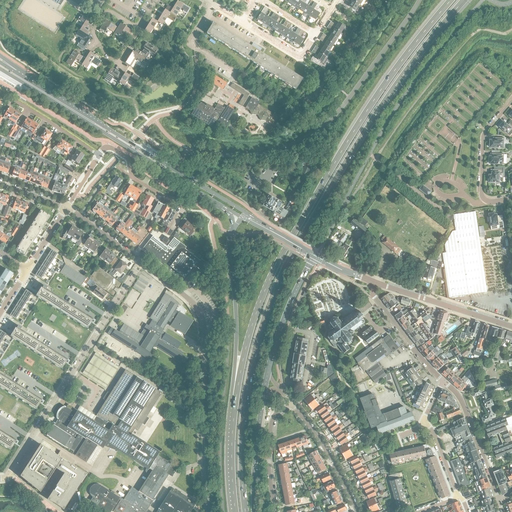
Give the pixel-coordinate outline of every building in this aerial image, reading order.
[(167,5),(165,9),(176,16),(180,9),(182,11),(183,11),(186,13),(189,8),(183,4),(184,4),(177,0),(172,8),(167,5)] [(297,0),(294,0),(291,5),(297,9),(302,0),(298,0),(297,0)] [(306,0),(302,0),(297,9),(303,12),(307,6),(304,4),(306,0)] [(345,0),(350,3),(348,6),(352,8),(352,9),(353,10),(354,10),(357,12),(361,6),(352,0),(345,0)] [(310,8),(307,6),(303,12),(309,16),(317,4),(314,2),(310,8)] [(320,5),(317,4),(309,16),(315,20),(319,13),(316,11),(320,5)] [(256,19),(263,23),(267,16),(264,14),(267,9),(264,7),(256,19)] [(177,17),(176,16),(165,9),(159,18),(157,16),(155,20),(154,20),(162,25),(167,18),(174,22),(175,20),(176,19),(177,17)] [(270,18),(267,16),(263,23),(269,27),(277,14),(274,12),(270,18)] [(279,16),(277,14),(269,27),(275,31),(279,24),(276,22),(279,16)] [(84,24),(80,30),(79,30),(87,35),(88,32),(89,32),(87,31),(93,22),(87,18),(81,15),(79,17),(78,18),(79,18),(78,20),(84,24)] [(164,26),(162,25),(154,20),(155,20),(152,18),(144,30),(150,34),(150,33),(154,27),(161,31),(164,26)] [(118,28),(106,20),(99,30),(104,34),(107,29),(115,33),(118,28)] [(282,26),(279,24),(275,31),(281,34),(289,22),(286,20),(282,26)] [(281,34),(287,38),(291,32),(288,30),(292,24),(289,22),(281,34)] [(330,22),(328,24),(341,32),(345,26),(338,22),(336,25),(330,22)] [(129,36),(132,31),(120,23),(118,28),(115,33),(119,36),(122,32),(129,36)] [(206,33),(296,89),(302,79),(213,23),(206,33)] [(337,38),(341,32),(328,24),(327,27),(333,31),(331,34),(337,38)] [(287,38),(293,42),(301,30),(298,28),(294,34),(291,32),(287,38)] [(84,47),(90,37),(87,35),(79,30),(80,30),(79,30),(75,35),(76,35),(82,39),(79,43),(77,46),(82,49),(84,46),(84,47)] [(304,31),(301,30),(293,42),(299,46),(303,39),(300,37),(304,31)] [(323,34),(321,37),(333,44),(337,38),(331,34),(329,37),(323,34)] [(330,51),(333,44),(321,37),(319,40),(325,43),(323,46),(330,51)] [(136,49),(134,52),(145,58),(146,56),(149,51),(154,55),(156,52),(156,53),(157,52),(156,52),(158,49),(157,49),(146,42),(147,42),(146,42),(140,52),(136,49)] [(315,46),(313,49),(326,57),(330,51),(323,46),(321,50),(315,46)] [(310,60),(317,65),(320,61),(324,64),(328,58),(326,57),(313,49),(311,52),(317,55),(315,58),(312,57),(310,60)] [(145,58),(134,52),(131,50),(128,55),(130,55),(125,63),(133,68),(137,61),(141,64),(145,58)] [(79,62),(82,64),(88,54),(85,52),(82,56),(79,54),(73,51),(66,63),(71,66),(75,60),(79,62)] [(88,54),(82,64),(81,65),(83,67),(84,67),(87,69),(87,68),(86,68),(90,62),(97,67),(101,61),(99,60),(101,57),(96,54),(95,55),(90,52),(88,54)] [(107,82),(109,83),(113,76),(120,80),(123,75),(118,71),(119,70),(116,68),(115,70),(111,68),(112,67),(111,67),(108,73),(104,80),(106,81),(107,82)] [(120,80),(119,82),(124,86),(124,85),(128,78),(136,83),(139,77),(134,74),(130,72),(129,75),(125,73),(123,75),(120,80)] [(231,86),(242,93),(244,95),(239,104),(242,106),(249,94),(232,84),(231,86)] [(267,122),(268,122),(275,127),(281,117),(274,113),(273,114),(258,105),(259,102),(257,101),(257,102),(251,99),(252,98),(252,97),(245,108),(249,110),(251,115),(256,115),(258,116),(260,120),(265,121),(266,119),(269,120),(267,122)] [(225,129),(225,128),(229,121),(228,121),(234,110),(227,106),(225,109),(217,104),(214,109),(206,105),(205,106),(200,102),(196,109),(195,108),(191,115),(211,128),(214,122),(225,129)] [(15,111),(9,107),(10,107),(9,107),(4,116),(10,119),(15,111)] [(15,123),(21,114),(15,111),(10,119),(15,122),(15,123)] [(27,130),(32,121),(27,118),(21,127),(20,127),(18,126),(17,127),(13,133),(11,136),(15,138),(19,130),(21,131),(25,133),(27,130)] [(38,125),(32,121),(27,130),(25,133),(30,137),(30,138),(33,140),(36,136),(33,134),(38,125)] [(507,125),(504,122),(500,127),(501,127),(500,128),(504,131),(505,131),(508,133),(509,132),(510,133),(511,131),(511,125),(508,122),(509,123),(507,125)] [(9,139),(13,133),(17,127),(14,125),(6,137),(9,139)] [(38,142),(44,146),(52,134),(45,130),(41,137),(38,136),(36,139),(38,141),(38,142)] [(494,148),(499,148),(500,148),(504,148),(504,138),(493,137),(493,138),(495,138),(495,141),(490,140),(490,147),(494,148)] [(61,152),(66,143),(61,140),(60,142),(59,142),(58,143),(58,144),(57,146),(56,146),(53,149),(56,151),(57,150),(61,152)] [(72,147),(66,143),(61,152),(61,153),(63,154),(65,152),(68,154),(69,152),(70,152),(71,150),(71,149),(72,147)] [(41,155),(46,147),(42,145),(37,153),(41,155)] [(50,149),(46,147),(41,155),(45,157),(50,149)] [(83,155),(77,151),(73,157),(71,155),(67,161),(65,164),(67,165),(68,163),(70,164),(72,162),(73,163),(74,161),(78,163),(83,155)] [(494,164),(498,164),(499,164),(503,164),(504,154),(493,153),(492,154),(494,154),(494,157),(490,156),(489,163),(494,164)] [(10,166),(7,165),(9,159),(6,158),(5,161),(4,164),(1,171),(7,173),(10,166)] [(61,166),(63,167),(65,164),(67,161),(64,159),(60,165),(59,164),(58,164),(61,166)] [(20,170),(22,167),(23,163),(21,162),(20,166),(13,164),(11,172),(13,172),(12,175),(18,177),(20,170)] [(63,167),(69,171),(71,173),(74,169),(65,164),(63,167)] [(31,167),(29,173),(26,172),(23,179),(29,181),(34,168),(31,167)] [(304,167),(301,174),(306,176),(309,169),(304,167)] [(36,169),(34,168),(29,181),(35,184),(38,176),(35,175),(36,172),(35,172),(36,169)] [(496,183),(499,183),(499,178),(500,178),(501,170),(491,169),(491,170),(492,170),(492,175),(489,175),(489,182),(490,182),(490,183),(495,183),(496,183)] [(26,172),(20,170),(18,177),(23,179),(26,172)] [(39,174),(38,176),(35,184),(41,186),(46,173),(43,172),(42,175),(39,174)] [(48,173),(46,173),(41,186),(47,188),(50,178),(46,177),(48,173)] [(62,183),(61,185),(61,186),(62,187),(59,193),(64,195),(66,188),(67,187),(68,188),(74,178),(70,175),(65,184),(62,183)] [(119,178),(118,178),(116,176),(114,179),(113,179),(110,184),(105,191),(106,192),(105,192),(109,194),(111,192),(109,190),(112,185),(117,188),(120,184),(119,183),(121,180),(120,179),(119,178)] [(51,190),(59,193),(62,187),(61,186),(61,185),(58,184),(59,183),(55,182),(51,190)] [(128,188),(125,194),(124,195),(125,195),(124,196),(126,197),(128,195),(130,197),(135,188),(130,185),(129,186),(128,187),(128,188)] [(423,186),(420,189),(428,195),(431,192),(423,186)] [(141,192),(135,188),(130,197),(134,199),(133,201),(135,202),(140,195),(141,194),(140,194),(142,192),(141,191),(141,192)] [(115,200),(119,202),(123,195),(120,193),(115,200)] [(2,194),(0,200),(0,203),(5,205),(8,196),(2,194)] [(145,220),(149,213),(149,211),(147,210),(150,205),(153,199),(147,195),(142,205),(143,205),(143,206),(143,207),(143,208),(144,209),(142,211),(140,215),(141,215),(140,216),(145,220)] [(271,213),(273,214),(277,206),(279,207),(282,203),(277,200),(269,195),(263,206),(272,211),(271,212),(271,213)] [(287,212),(288,213),(296,199),(292,197),(291,199),(287,206),(288,207),(287,209),(286,209),(285,211),(283,210),(278,218),(282,220),(287,212)] [(16,199),(12,208),(19,211),(22,201),(16,199)] [(22,201),(19,211),(23,212),(23,214),(24,215),(28,203),(22,201)] [(102,208),(104,205),(106,203),(104,202),(102,204),(102,203),(101,205),(98,203),(96,201),(91,206),(94,208),(92,210),(97,214),(102,208)] [(129,203),(127,207),(133,211),(138,204),(134,201),(132,205),(129,203)] [(156,219),(158,216),(163,206),(161,205),(161,203),(158,202),(158,203),(157,203),(152,213),(155,215),(154,218),(156,219)] [(160,217),(163,219),(169,209),(169,208),(166,206),(166,207),(163,206),(158,216),(156,219),(155,220),(158,222),(160,217)] [(277,206),(273,214),(272,215),(278,218),(283,210),(279,207),(277,206)] [(107,212),(102,208),(97,214),(102,218),(107,212)] [(174,212),(174,211),(172,209),(171,210),(169,209),(163,219),(161,224),(165,226),(166,227),(169,223),(170,221),(171,221),(173,218),(172,217),(175,212),(174,212)] [(41,210),(32,223),(41,229),(50,216),(41,210)] [(114,213),(112,216),(107,222),(112,225),(114,223),(116,224),(119,221),(114,217),(116,215),(115,214),(118,211),(116,210),(115,211),(114,213)] [(112,216),(107,212),(102,218),(107,222),(112,216)] [(487,291),(479,235),(476,212),(453,215),(455,230),(452,231),(444,244),(445,252),(442,253),(449,297),(487,291)] [(494,213),(489,214),(490,226),(498,225),(498,229),(504,228),(502,215),(497,216),(497,214),(494,215),(494,213)] [(20,220),(18,223),(21,224),(21,222),(23,223),(27,216),(23,214),(21,220),(20,220)] [(184,218),(178,226),(190,235),(195,228),(187,222),(188,220),(184,218)] [(119,231),(121,232),(130,221),(128,219),(125,223),(120,220),(119,221),(116,224),(118,226),(116,229),(117,229),(116,230),(119,232),(119,231)] [(132,222),(130,221),(121,232),(126,236),(130,230),(128,228),(132,222)] [(33,242),(41,229),(32,223),(24,237),(33,242)] [(67,234),(72,237),(78,229),(72,225),(69,230),(69,229),(68,231),(65,229),(61,236),(64,238),(67,234)] [(3,234),(0,239),(0,240),(2,241),(2,242),(5,244),(9,238),(11,235),(13,237),(18,229),(15,227),(11,233),(10,233),(7,233),(6,236),(3,234)] [(135,234),(137,231),(139,229),(138,228),(136,230),(132,228),(130,230),(126,236),(131,240),(135,234)] [(78,246),(83,240),(79,238),(83,232),(78,229),(72,237),(78,241),(75,244),(78,246)] [(140,238),(135,234),(131,240),(136,244),(140,238)] [(153,235),(142,249),(177,277),(179,274),(184,278),(194,265),(201,271),(207,263),(201,259),(200,261),(185,249),(186,247),(174,237),(170,242),(168,240),(169,239),(165,236),(162,240),(163,241),(162,242),(153,235)] [(397,255),(401,249),(402,249),(400,247),(394,243),(395,242),(394,242),(393,242),(386,236),(386,237),(384,235),(381,239),(383,241),(382,242),(397,255)] [(83,245),(89,248),(95,240),(89,236),(85,242),(83,240),(78,246),(81,248),(83,245)] [(33,242),(24,237),(15,250),(25,256),(33,242)] [(329,248),(334,251),(338,244),(336,243),(338,240),(335,238),(333,241),(329,248)] [(96,249),(100,244),(95,240),(89,248),(94,252),(92,255),(94,257),(99,251),(96,249)] [(339,254),(345,244),(341,242),(339,245),(338,244),(334,251),(339,254)] [(348,250),(349,247),(345,244),(339,254),(344,256),(345,257),(346,255),(345,254),(348,250)] [(100,256),(105,260),(111,252),(106,248),(100,256)] [(51,250),(48,255),(55,259),(58,254),(51,250)] [(116,256),(111,252),(105,260),(110,264),(112,265),(109,269),(111,271),(119,260),(115,257),(116,256)] [(48,255),(45,260),(52,264),(55,259),(48,255)] [(45,260),(42,265),(49,269),(52,264),(45,260)] [(442,263),(434,260),(431,260),(429,266),(426,265),(423,277),(432,280),(436,268),(440,270),(442,263)] [(117,271),(120,273),(127,265),(126,265),(126,264),(124,263),(123,263),(121,261),(112,273),(114,274),(117,271)] [(69,267),(65,264),(60,273),(63,275),(69,267)] [(42,265),(39,270),(45,274),(49,269),(42,265)] [(72,269),(69,267),(63,275),(67,277),(72,269)] [(96,283),(105,290),(113,279),(98,267),(90,278),(95,282),(96,283)] [(5,269),(0,277),(0,294),(13,274),(5,269)] [(70,279),(75,271),(72,269),(67,277),(70,279)] [(39,270),(36,275),(42,279),(45,274),(39,270)] [(79,273),(75,271),(70,279),(73,281),(79,273)] [(82,275),(79,273),(73,281),(77,283),(82,275)] [(86,278),(82,275),(77,283),(80,286),(86,278)] [(36,295),(36,296),(37,297),(66,315),(68,316),(87,329),(91,323),(92,322),(93,320),(72,307),(71,307),(45,290),(47,287),(44,285),(42,288),(41,288),(39,290),(38,291),(36,295)] [(97,286),(93,292),(102,299),(107,294),(97,286)] [(26,291),(23,296),(29,300),(32,295),(26,291)] [(381,299),(385,304),(394,297),(392,294),(389,293),(388,294),(381,299)] [(107,333),(111,336),(130,348),(133,350),(142,355),(149,359),(152,353),(150,352),(154,345),(184,364),(187,358),(182,354),(183,352),(177,349),(181,343),(169,335),(165,333),(164,335),(161,333),(164,329),(163,328),(168,321),(171,323),(170,325),(170,326),(171,326),(183,334),(192,321),(179,313),(179,312),(178,312),(177,314),(173,312),(177,306),(179,304),(180,306),(180,305),(179,304),(178,303),(177,302),(176,301),(175,300),(173,299),(171,298),(172,298),(166,294),(162,299),(161,299),(150,318),(152,320),(149,326),(147,324),(146,324),(143,329),(143,330),(143,331),(142,331),(141,333),(140,334),(124,324),(120,331),(119,332),(115,330),(114,329),(111,327),(107,333)] [(23,296),(20,301),(26,305),(29,300),(23,296)] [(397,301),(394,297),(385,304),(389,309),(398,303),(397,301)] [(398,298),(397,301),(401,303),(403,304),(402,306),(406,307),(406,305),(409,306),(411,300),(402,298),(402,299),(398,298)] [(20,301),(17,306),(23,310),(26,305),(20,301)] [(17,306),(14,310),(20,314),(23,310),(17,306)] [(408,312),(410,312),(408,309),(405,311),(403,313),(401,310),(394,316),(398,321),(406,315),(408,312)] [(413,309),(410,312),(408,312),(410,315),(416,322),(416,323),(421,319),(428,314),(425,310),(418,315),(413,309)] [(14,310),(10,315),(17,319),(20,314),(14,310)] [(360,327),(361,327),(364,325),(364,324),(364,323),(365,323),(365,322),(364,322),(365,321),(364,319),(363,318),(364,317),(365,317),(364,317),(365,316),(364,316),(362,313),(362,312),(361,313),(361,312),(360,313),(361,313),(360,314),(359,313),(359,312),(358,312),(357,311),(356,310),(356,311),(356,310),(355,310),(355,311),(354,312),(354,311),(353,311),(354,312),(351,314),(350,313),(350,314),(351,314),(348,317),(347,316),(347,317),(345,319),(345,318),(344,319),(342,318),(341,318),(342,319),(340,320),(338,318),(338,317),(338,318),(335,317),(334,316),(334,317),(333,317),(332,318),(331,318),(331,319),(330,319),(331,320),(331,323),(330,323),(330,324),(331,324),(332,326),(330,327),(330,326),(329,327),(330,327),(330,330),(329,330),(329,331),(330,331),(332,333),(329,334),(328,333),(328,334),(329,335),(329,338),(328,338),(329,338),(331,341),(330,342),(331,342),(335,347),(338,345),(344,353),(350,348),(346,343),(349,343),(349,344),(349,343),(350,343),(350,344),(351,344),(352,343),(352,342),(352,341),(353,342),(353,341),(352,341),(352,338),(354,338),(354,337),(353,337),(351,335),(353,334),(354,334),(353,333),(354,331),(356,329),(357,330),(357,329),(360,326),(360,327)] [(438,335),(441,326),(442,320),(444,312),(440,310),(438,316),(437,318),(438,318),(437,321),(438,321),(434,334),(438,335)] [(406,315),(398,321),(401,325),(407,321),(405,318),(410,315),(408,312),(406,315)] [(441,336),(444,327),(446,322),(447,322),(447,321),(448,321),(448,319),(450,313),(444,312),(442,320),(441,326),(438,335),(441,336)] [(421,319),(416,323),(419,327),(422,331),(429,341),(431,339),(432,341),(435,340),(433,338),(433,337),(421,319)] [(407,321),(401,325),(405,330),(411,326),(407,321)] [(471,336),(476,337),(480,323),(475,321),(473,326),(472,325),(472,327),(468,326),(466,334),(461,332),(460,338),(464,340),(466,335),(470,337),(471,336)] [(405,330),(409,335),(419,327),(416,323),(416,322),(414,324),(415,326),(413,328),(412,327),(411,327),(411,326),(405,330)] [(482,331),(481,335),(480,335),(479,338),(480,338),(480,339),(479,340),(479,341),(476,350),(475,350),(474,351),(473,354),(480,356),(485,340),(489,326),(484,324),(483,328),(482,328),(481,331),(482,331)] [(368,329),(364,325),(361,327),(363,330),(360,332),(366,339),(365,339),(368,343),(379,335),(376,331),(375,332),(371,327),(368,329)] [(13,331),(10,336),(11,337),(36,352),(43,357),(62,369),(66,363),(66,362),(67,361),(50,350),(47,348),(46,347),(19,330),(21,328),(18,326),(16,329),(15,328),(14,330),(13,331)] [(409,335),(412,339),(418,335),(416,332),(419,330),(420,333),(422,332),(422,331),(419,327),(409,335)] [(496,341),(499,329),(492,327),(488,339),(496,341)] [(500,351),(506,331),(500,329),(497,340),(500,341),(494,358),(498,359),(498,358),(500,351)] [(372,349),(370,351),(364,355),(365,357),(358,363),(364,371),(366,370),(376,383),(386,376),(377,363),(377,364),(376,362),(375,361),(385,354),(387,357),(398,348),(389,335),(383,340),(382,338),(371,347),(372,349)] [(412,339),(415,343),(421,339),(418,335),(412,339)] [(297,342),(297,345),(293,363),(294,363),(291,378),(294,378),(293,381),(299,381),(299,379),(301,379),(304,365),(308,343),(307,343),(308,340),(298,338),(298,342),(297,342)] [(422,340),(421,339),(415,343),(418,347),(425,342),(423,340),(422,340)] [(428,346),(429,345),(427,342),(425,343),(419,348),(421,352),(428,346)] [(422,353),(425,357),(435,348),(434,346),(430,349),(429,347),(422,353)] [(436,347),(435,348),(425,357),(429,360),(439,350),(436,347)] [(439,351),(439,350),(429,360),(432,363),(438,357),(436,356),(439,354),(442,352),(441,350),(439,351)] [(432,363),(435,367),(443,359),(442,357),(441,355),(438,357),(432,363)] [(444,361),(443,359),(435,367),(438,370),(448,361),(447,360),(444,361)] [(446,377),(452,371),(458,364),(452,364),(452,366),(450,369),(448,367),(447,368),(446,368),(445,370),(442,374),(446,377)] [(328,370),(330,375),(333,374),(331,365),(327,366),(327,368),(321,367),(320,378),(326,379),(327,370),(328,370)] [(405,373),(409,378),(417,372),(413,367),(408,371),(408,370),(407,367),(400,369),(401,373),(404,371),(405,373)] [(459,371),(450,381),(454,384),(459,378),(457,376),(464,369),(462,367),(459,371)] [(450,381),(459,371),(457,369),(454,373),(452,371),(446,377),(450,381)] [(53,424),(46,435),(64,447),(65,446),(73,451),(72,453),(86,462),(97,445),(102,448),(105,445),(106,445),(106,446),(107,446),(108,447),(109,447),(110,447),(111,447),(112,447),(113,447),(117,450),(117,449),(118,450),(121,450),(120,451),(120,452),(134,461),(134,460),(146,468),(146,469),(146,470),(146,472),(147,473),(149,474),(149,475),(139,491),(138,491),(132,487),(123,500),(118,496),(110,491),(107,489),(100,485),(99,484),(97,484),(95,484),(93,485),(92,486),(90,487),(89,489),(89,491),(90,494),(91,496),(92,497),(90,500),(95,503),(93,506),(102,511),(110,511),(112,510),(113,511),(114,511),(187,511),(194,502),(184,496),(185,493),(186,492),(183,491),(179,489),(173,485),(165,498),(155,511),(152,511),(147,509),(153,501),(152,500),(165,479),(168,474),(172,477),(177,468),(171,464),(160,458),(157,455),(159,452),(162,451),(162,449),(161,449),(161,451),(160,452),(132,434),(135,429),(137,431),(142,423),(144,425),(149,418),(146,417),(147,416),(160,395),(161,393),(162,393),(156,389),(125,370),(110,394),(107,392),(103,398),(106,401),(97,414),(96,415),(95,416),(92,421),(77,411),(77,410),(77,411),(68,406),(69,405),(68,405),(66,407),(64,406),(63,406),(62,407),(61,407),(60,408),(59,409),(58,410),(58,411),(57,411),(57,412),(57,413),(56,414),(56,415),(56,416),(56,417),(56,418),(58,419),(54,425),(53,425),(53,424)] [(415,381),(417,384),(422,380),(420,377),(417,372),(409,378),(412,383),(415,381)] [(337,381),(336,377),(335,375),(335,374),(335,373),(329,377),(334,383),(337,381)] [(454,384),(457,388),(471,373),(469,374),(467,373),(461,380),(459,378),(454,384)] [(472,375),(471,373),(457,388),(461,391),(465,387),(465,388),(467,386),(466,386),(467,385),(465,383),(472,375)] [(0,386),(8,392),(15,396),(17,397),(36,409),(40,403),(41,402),(41,401),(24,390),(21,388),(20,387),(0,374),(0,386)] [(486,388),(497,385),(496,379),(481,383),(481,386),(485,385),(486,388)] [(421,387),(419,391),(428,395),(433,386),(424,382),(422,380),(417,384),(417,385),(421,387)] [(472,394),(472,395),(473,395),(474,397),(481,394),(482,394),(480,389),(472,392),(470,393),(471,394),(472,394)] [(414,395),(416,397),(425,401),(428,395),(419,391),(417,390),(414,395)] [(448,405),(454,407),(457,408),(458,408),(452,394),(442,390),(440,393),(438,400),(446,404),(445,405),(443,404),(440,412),(442,413),(444,407),(446,408),(446,406),(447,407),(448,405)] [(336,402),(335,403),(320,414),(323,418),(330,413),(328,411),(330,409),(330,408),(331,407),(333,409),(335,408),(334,407),(338,405),(338,404),(343,401),(344,404),(345,403),(342,395),(341,391),(339,392),(342,398),(340,400),(336,402)] [(407,414),(404,407),(399,409),(397,410),(388,413),(387,410),(380,412),(378,405),(376,400),(375,400),(373,394),(361,399),(372,428),(377,426),(380,433),(415,420),(412,412),(407,414)] [(305,400),(309,405),(315,400),(311,395),(305,400)] [(423,407),(425,401),(416,397),(414,395),(411,396),(412,399),(415,400),(414,403),(413,406),(419,409),(420,406),(423,407)] [(487,408),(492,406),(494,406),(491,398),(489,399),(484,401),(484,402),(486,408),(487,408)] [(319,405),(315,400),(309,405),(313,410),(319,405)] [(317,409),(320,414),(335,403),(333,400),(328,403),(329,404),(325,407),(324,404),(317,409)] [(448,418),(462,413),(459,407),(458,408),(457,408),(454,407),(452,408),(452,410),(445,412),(448,418)] [(332,416),(330,413),(323,418),(326,422),(339,413),(337,411),(334,413),(335,413),(332,416)] [(339,414),(339,413),(326,422),(329,427),(336,422),(334,419),(336,418),(336,416),(337,415),(339,418),(343,415),(341,412),(339,414)] [(482,422),(482,423),(483,423),(484,423),(492,420),(491,417),(492,417),(491,415),(495,414),(495,413),(489,415),(482,418),(483,421),(482,421),(482,422)] [(458,423),(459,425),(461,424),(462,426),(467,424),(464,418),(455,422),(456,424),(458,423)] [(492,432),(494,435),(499,433),(501,432),(503,436),(501,437),(502,440),(504,439),(506,444),(504,445),(503,444),(504,447),(499,449),(498,446),(498,447),(493,449),(494,452),(494,451),(496,455),(495,455),(497,459),(511,452),(511,441),(510,437),(511,436),(510,434),(509,434),(506,426),(508,426),(505,418),(484,427),(486,430),(488,434),(487,434),(488,436),(487,434),(492,432)] [(338,424),(336,422),(329,427),(332,431),(341,425),(340,423),(338,424)] [(454,438),(455,438),(463,434),(469,431),(467,424),(462,426),(461,424),(459,425),(451,429),(453,434),(453,435),(453,436),(454,438)] [(343,427),(341,425),(332,431),(335,436),(342,431),(340,428),(343,427)] [(344,433),(342,431),(335,436),(338,440),(351,431),(353,430),(351,427),(347,430),(349,432),(347,433),(346,432),(344,433)] [(0,442),(11,450),(14,444),(15,443),(16,441),(0,431),(0,442)] [(353,434),(351,431),(338,440),(342,445),(348,440),(346,437),(349,435),(348,435),(350,434),(351,435),(353,434)] [(458,448),(464,445),(464,444),(469,443),(468,441),(473,440),(469,431),(463,434),(455,438),(456,441),(455,442),(458,448)] [(306,436),(300,438),(303,445),(308,443),(306,436)] [(303,445),(300,438),(295,439),(297,447),(303,445)] [(71,457),(43,439),(42,442),(20,476),(31,485),(31,486),(39,493),(40,492),(52,502),(64,509),(65,507),(67,508),(71,502),(69,501),(86,474),(68,462),(71,457)] [(289,441),(292,449),(297,447),(295,439),(289,441)] [(464,445),(465,448),(474,445),(473,440),(468,441),(469,443),(464,444),(464,445)] [(287,451),(292,449),(289,441),(284,443),(287,451)] [(282,455),(287,453),(287,451),(284,443),(278,445),(281,453),(282,455)] [(347,444),(340,448),(343,454),(350,450),(347,444)] [(466,450),(467,453),(476,450),(474,445),(465,448),(462,449),(463,452),(466,450)] [(435,456),(432,457),(431,456),(432,455),(433,455),(433,454),(431,450),(431,449),(430,449),(427,450),(427,451),(425,451),(424,446),(424,447),(421,448),(421,447),(417,448),(417,449),(414,450),(414,448),(410,449),(410,450),(408,451),(407,450),(403,451),(404,452),(401,453),(400,451),(396,452),(397,454),(394,454),(394,453),(390,454),(392,463),(395,462),(396,463),(399,462),(399,461),(402,460),(402,462),(406,461),(406,460),(409,459),(409,460),(413,459),(412,458),(416,457),(416,459),(420,458),(419,457),(423,456),(423,457),(426,456),(427,459),(426,460),(427,463),(428,462),(429,466),(428,466),(429,469),(431,469),(432,472),(430,473),(432,476),(433,475),(434,479),(433,479),(434,483),(436,482),(437,485),(435,486),(437,489),(438,489),(439,492),(438,492),(439,495),(440,495),(442,498),(440,499),(441,499),(450,496),(449,492),(448,492),(447,489),(448,489),(446,485),(445,486),(444,483),(445,482),(444,479),(443,479),(442,476),(443,476),(441,472),(440,472),(439,470),(440,469),(439,466),(438,466),(437,463),(438,463),(436,459),(435,459),(434,457),(435,456)] [(350,450),(343,454),(346,459),(353,455),(350,450)] [(316,451),(308,455),(311,460),(319,455),(316,451)] [(478,454),(469,457),(466,458),(467,461),(470,460),(471,463),(472,462),(480,459),(478,454)] [(321,460),(319,455),(311,460),(313,464),(321,460)] [(350,459),(352,464),(362,459),(361,457),(358,458),(357,456),(350,459)] [(462,466),(461,464),(460,461),(459,458),(451,461),(461,488),(469,485),(467,481),(464,473),(462,466)] [(363,461),(362,459),(352,464),(354,469),(362,465),(361,462),(363,461)] [(472,462),(475,471),(483,468),(480,459),(472,462)] [(313,464),(315,469),(324,464),(321,460),(313,464)] [(324,464),(315,469),(318,473),(326,469),(324,464)] [(354,469),(357,474),(367,469),(366,466),(363,468),(362,465),(354,469)] [(475,471),(479,481),(487,478),(483,468),(475,471)] [(368,471),(367,469),(357,474),(359,478),(367,475),(365,472),(368,471)] [(507,483),(507,482),(502,469),(493,472),(496,480),(498,485),(500,484),(501,485),(507,483)] [(316,479),(313,480),(314,483),(322,479),(323,483),(331,479),(328,473),(316,479)] [(367,475),(359,478),(362,483),(372,478),(371,476),(368,477),(367,475)] [(372,478),(362,483),(364,488),(372,484),(370,482),(373,481),(372,478)] [(475,482),(477,487),(489,482),(487,478),(479,481),(475,482)] [(399,511),(407,509),(409,508),(408,506),(406,506),(405,503),(407,502),(406,499),(404,499),(403,496),(405,495),(404,492),(402,492),(402,489),(403,489),(402,485),(401,486),(400,482),(401,482),(400,479),(390,481),(390,482),(391,481),(392,484),(391,484),(392,488),(393,488),(394,491),(393,491),(394,495),(395,495),(396,498),(395,498),(396,502),(397,502),(398,504),(397,505),(399,511)] [(311,491),(309,492),(313,499),(312,495),(313,495),(316,494),(317,491),(324,488),(326,487),(327,491),(335,487),(333,481),(323,485),(323,486),(311,491)] [(511,481),(510,481),(507,482),(507,483),(501,485),(500,484),(498,485),(502,494),(504,495),(511,490),(510,488),(511,486),(511,481)] [(479,492),(481,491),(490,487),(491,487),(489,482),(477,487),(479,492)] [(372,484),(364,488),(366,493),(376,488),(375,486),(373,487),(372,484)] [(376,488),(366,493),(369,498),(376,494),(375,491),(378,490),(376,488)] [(340,496),(338,491),(328,495),(329,497),(331,496),(333,500),(340,496)] [(335,505),(343,502),(340,496),(333,500),(332,500),(330,501),(332,505),(328,507),(329,511),(336,507),(335,505)] [(369,507),(377,504),(374,498),(367,501),(369,507)] [(452,510),(461,506),(459,501),(447,506),(448,508),(451,507),(452,509),(452,510)] [(492,503),(482,506),(483,510),(483,511),(482,511),(489,511),(494,510),(493,507),(494,507),(492,503)]
